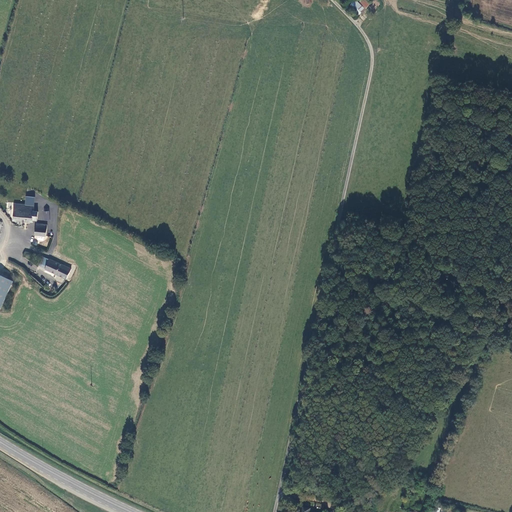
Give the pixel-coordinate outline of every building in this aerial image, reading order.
[(358,0),(357,2),(354,0),(352,0),(347,5),(358,17),(370,6),(364,0),(358,0)] [(35,212),(35,207),(15,206),(15,222),(34,223),(34,222),(34,221),(38,221),(39,221),(39,212),(35,212)] [(48,237),(49,226),(38,224),(37,236),(48,237)] [(59,282),(60,281),(63,282),(65,279),(68,281),(73,270),(45,258),(40,268),(47,270),(47,271),(58,276),(56,280),(57,281),(59,282)] [(0,309),(3,310),(15,282),(0,276),(0,309)]
